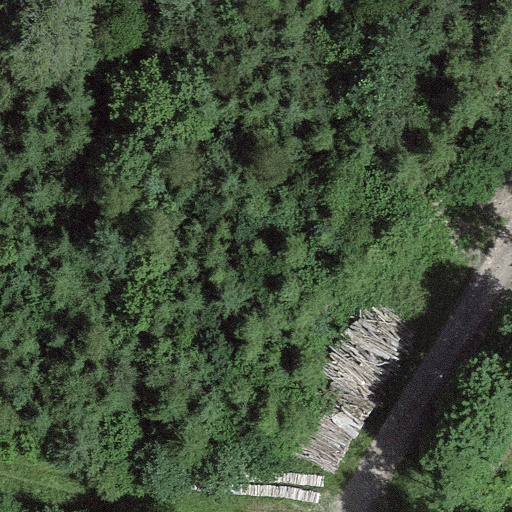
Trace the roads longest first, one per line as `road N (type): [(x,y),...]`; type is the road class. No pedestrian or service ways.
road 1 (track): [(259,511),(0,474)]
road 2 (track): [(393,449),(511,239)]
